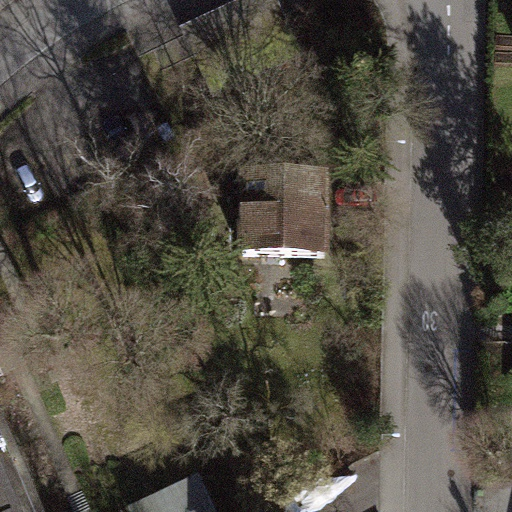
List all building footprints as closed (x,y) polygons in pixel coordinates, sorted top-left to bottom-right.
[(274,0),(260,0),(187,35),(216,95),(300,54),(274,0)] [(330,179),(249,177),(247,258),(328,260),(330,179)] [(35,511),(2,431),(0,431),(0,511),(35,511)] [(155,511),(217,511),(201,476),(150,500),(155,511)] [(155,511),(150,500),(132,508),(133,511),(155,511)]
